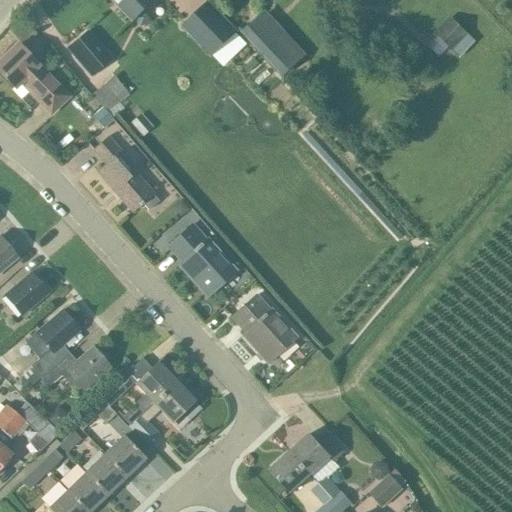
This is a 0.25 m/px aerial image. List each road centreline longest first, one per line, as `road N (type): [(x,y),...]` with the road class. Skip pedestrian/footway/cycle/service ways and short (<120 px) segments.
road 1 (residential): [(193,481),(241,438),(248,410),(238,388),(0,135)]
road 2 (track): [(248,410),(353,383),(511,190)]
